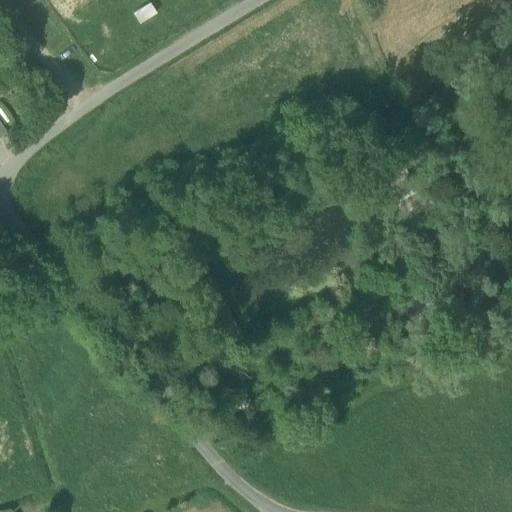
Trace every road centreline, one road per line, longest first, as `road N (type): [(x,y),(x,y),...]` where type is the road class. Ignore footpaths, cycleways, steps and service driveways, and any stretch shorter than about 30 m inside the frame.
road 1 (unclassified): [(0,213),(116,332),(221,472),(273,511)]
road 2 (unclassified): [(0,183),(62,118),(252,0)]
road 3 (track): [(85,103),(5,0)]
